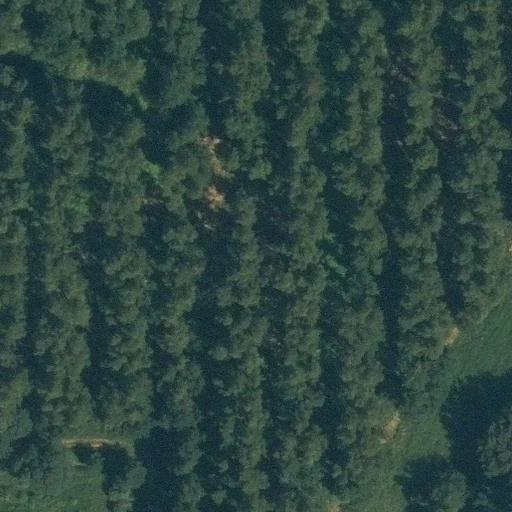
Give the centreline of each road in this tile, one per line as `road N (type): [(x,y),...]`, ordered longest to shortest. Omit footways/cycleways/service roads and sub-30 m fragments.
road 1 (track): [(328,511),(511,246)]
road 2 (track): [(142,511),(135,456),(115,445),(0,445)]
road 3 (track): [(410,511),(511,370)]
road 4 (track): [(135,456),(108,413),(0,413)]
